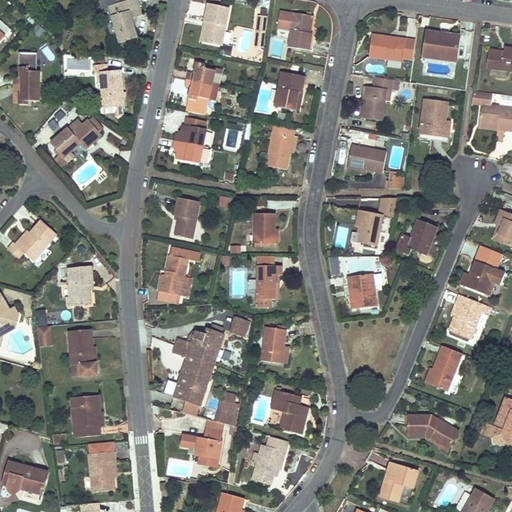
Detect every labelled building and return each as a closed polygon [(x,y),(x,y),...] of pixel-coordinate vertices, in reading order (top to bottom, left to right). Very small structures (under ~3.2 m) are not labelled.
[(137,18),(142,15),(136,0),(131,0),(108,8),(120,44),(137,38),(134,28),(132,25),(134,18),(137,18)] [(223,46),(231,10),(208,4),(204,21),(209,22),(205,42),(223,46)] [(306,32),(310,14),(295,11),(295,13),(281,10),(278,26),(291,29),(288,46),(306,50),(308,41),(311,41),(312,33),(306,32)] [(312,33),(315,15),(310,14),(306,32),(312,33)] [(266,31),(267,20),(257,19),(256,30),(257,30),(265,31),(266,31)] [(205,42),(209,22),(204,21),(199,41),(205,42)] [(36,23),(32,30),(40,35),(44,28),(36,23)] [(265,31),(257,30),(256,46),(263,46),(265,31)] [(456,58),(459,35),(426,30),(423,53),(456,58)] [(308,41),(306,50),(313,51),(316,34),(312,33),(311,41),(308,41)] [(412,60),(414,39),(404,38),(404,41),(390,39),(391,36),(372,33),(369,57),(402,62),(402,59),(412,60)] [(489,51),(486,65),(511,68),(511,45),(505,44),(505,47),(505,53),(489,51)] [(41,101),(42,70),(37,70),(37,53),(22,53),(21,77),(16,77),(15,94),(21,95),(21,106),(31,106),(31,101),(41,101)] [(456,58),(423,53),(422,58),(455,63),(456,58)] [(208,99),(210,99),(216,70),(204,68),(204,64),(196,62),(193,73),(188,72),(185,87),(190,88),(185,110),(205,114),(208,99)] [(93,71),(97,71),(105,70),(105,63),(92,63),(93,71)] [(217,101),(223,70),(217,68),(216,70),(210,99),(217,101)] [(126,105),(124,79),(121,79),(121,69),(105,70),(97,71),(97,82),(102,82),(102,95),(103,107),(126,105)] [(300,91),(303,75),(278,71),(271,105),(291,109),(294,90),(300,91)] [(400,80),(372,76),(371,86),(366,86),(363,102),(361,118),(380,121),(384,98),(385,88),(390,88),(398,90),(400,80)] [(254,80),(247,78),(246,86),(252,88),(254,80)] [(294,90),(291,109),(299,111),(303,92),(300,91),(294,90)] [(511,107),(490,104),(492,93),(473,91),(471,102),(472,102),(481,103),(479,120),(481,120),(480,126),(497,129),(497,128),(504,129),(511,130),(511,107)] [(443,120),(447,100),(423,97),(418,131),(423,132),(442,134),(443,120)] [(66,115),(61,109),(55,115),(59,120),(66,115)] [(78,118),(50,142),(56,149),(54,151),(58,155),(54,159),(62,167),(67,163),(62,157),(78,143),(84,148),(84,149),(101,134),(98,132),(103,128),(93,116),(89,120),(88,119),(83,124),(78,118)] [(174,141),(201,145),(203,146),(206,128),(204,128),(206,120),(187,117),(185,124),(183,124),(183,128),(182,133),(178,132),(176,132),(174,141)] [(59,126),(54,119),(48,124),(52,130),(59,126)] [(448,135),(451,121),(443,120),(442,134),(448,135)] [(292,135),(294,126),(274,122),(265,163),(285,168),(289,151),(292,135)] [(502,141),(504,129),(497,128),(497,129),(495,140),(502,141)] [(442,134),(423,132),(422,138),(442,141),(442,134)] [(201,145),(174,141),(173,148),(175,148),(178,149),(178,153),(176,159),(199,163),(203,146),(201,145)] [(385,151),(348,144),(344,165),(362,169),(380,173),(385,151)] [(201,161),(208,163),(212,149),(205,147),(201,161)] [(387,181),(387,188),(404,189),(405,175),(398,175),(398,173),(389,172),(389,181),(387,181)] [(221,195),(219,204),(229,206),(231,197),(221,195)] [(190,241),(199,204),(178,199),(173,216),(178,218),(173,237),(190,241)] [(374,247),(381,215),(390,217),(394,199),(381,199),(377,214),(356,210),(352,226),(360,228),(356,242),(374,247)] [(497,225),(491,239),(506,246),(511,231),(511,215),(495,208),(489,221),(491,222),(497,225)] [(273,228),(273,213),(252,213),(252,242),(272,243),(273,228)] [(426,257),(438,228),(417,219),(411,234),(403,231),(395,251),(411,258),(414,252),(426,257)] [(32,262),(56,236),(40,221),(29,232),(16,246),(22,252),(32,262)] [(491,239),(497,225),(491,222),(485,237),(491,239)] [(11,241),(5,247),(17,258),(22,252),(16,246),(29,232),(26,229),(13,243),(11,241)] [(165,284),(163,291),(159,290),(156,299),(179,304),(181,295),(189,296),(193,278),(185,277),(189,260),(199,262),(201,253),(172,246),(167,270),(170,271),(169,275),(166,274),(163,274),(160,283),(165,284)] [(494,269),(499,255),(480,247),(474,261),(494,269)] [(257,256),(257,265),(275,265),(275,257),(257,256)] [(489,280),(490,279),(499,283),(503,272),(494,269),(474,261),(469,274),(466,273),(462,275),(458,283),(490,296),(495,283),(489,280)] [(338,262),(330,263),(332,274),(340,272),(338,262)] [(93,281),(91,263),(67,265),(69,292),(71,304),(90,302),(89,288),(88,282),(93,281)] [(282,274),(282,265),(275,265),(257,265),(255,265),(255,296),(255,303),(268,304),(268,296),(269,297),(274,297),(274,280),(279,280),(279,274),(282,274)] [(374,304),(370,272),(346,276),(347,283),(351,282),(353,293),(348,294),(350,308),(374,304)] [(0,334),(1,334),(2,328),(16,321),(19,313),(13,305),(10,307),(4,298),(0,296),(0,334)] [(487,314),(490,307),(460,296),(457,304),(461,306),(457,318),(451,332),(471,340),(482,312),(487,314)] [(457,318),(461,306),(457,304),(452,316),(457,318)] [(246,322),(234,317),(229,331),(241,336),(246,322)] [(2,328),(1,334),(15,327),(16,321),(2,328)] [(246,322),(241,336),(244,337),(250,323),(246,322)] [(49,323),(37,324),(39,345),(52,343),(49,323)] [(286,344),(289,328),(270,324),(262,357),(282,362),(286,344)] [(221,332),(208,328),(206,334),(219,338),(221,332)] [(92,348),(91,331),(69,333),(71,365),(80,364),(81,376),(96,375),(95,364),(90,364),(89,348),(92,348)] [(195,331),(194,336),(192,343),(187,341),(176,338),(172,353),(186,357),(186,358),(174,396),(186,400),(183,411),(197,415),(219,344),(217,344),(219,338),(206,334),(195,331)] [(287,363),(292,345),(286,344),(282,362),(287,363)] [(447,389),(461,354),(442,347),(433,367),(431,366),(425,380),(447,389)] [(80,364),(71,365),(72,377),(81,376),(80,364)] [(449,391),(455,394),(459,384),(453,382),(449,391)] [(300,398),(274,390),(269,408),(283,413),(279,427),(300,434),(306,412),(297,409),(299,404),(300,398)] [(222,401),(236,404),(238,396),(224,393),(222,401)] [(100,413),(98,395),(72,398),(77,436),(101,434),(100,426),(100,423),(97,423),(96,413),(100,413)] [(511,401),(503,398),(500,405),(505,407),(502,413),(498,411),(492,425),(484,422),(480,433),(491,438),(492,444),(503,448),(508,445),(511,446),(511,401)] [(224,423),(230,425),(236,404),(222,401),(216,421),(224,423)] [(308,407),(299,404),(297,409),(306,412),(308,407)] [(100,426),(104,426),(103,412),(100,413),(96,413),(97,423),(100,423),(100,426)] [(431,415),(407,414),(407,437),(426,438),(429,433),(439,437),(437,441),(450,448),(459,430),(431,415)] [(206,419),(202,437),(204,437),(205,428),(218,430),(216,440),(221,440),(224,423),(216,421),(206,419)] [(218,430),(205,428),(204,437),(202,437),(181,433),(179,445),(192,447),(190,453),(199,455),(217,458),(221,440),(216,440),(218,430)] [(54,443),(66,442),(66,433),(53,434),(54,443)] [(429,442),(448,452),(450,448),(437,441),(439,437),(429,433),(426,438),(430,439),(429,442)] [(257,463),(252,480),(270,486),(275,469),(278,470),(278,468),(281,468),(288,442),(270,437),(267,446),(262,464),(257,463)] [(88,444),(89,454),(115,453),(114,442),(88,444)] [(262,464),(267,446),(261,445),(258,454),(253,453),(251,461),(257,463),(262,464)] [(115,453),(89,454),(91,491),(113,490),(112,477),(111,462),(115,462),(115,453)] [(217,458),(199,455),(198,463),(216,466),(217,458)] [(21,488),(41,494),(47,473),(9,461),(2,483),(7,485),(8,490),(13,494),(17,494),(21,488)] [(392,475),(395,464),(388,462),(385,474),(392,475)] [(385,474),(380,496),(400,501),(403,486),(414,489),(418,470),(395,464),(392,475),(385,474)] [(484,511),(493,497),(476,488),(461,511),(484,511)] [(238,511),(243,499),(221,493),(215,511),(238,511)] [(243,511),(247,500),(243,499),(238,511),(243,511)]
